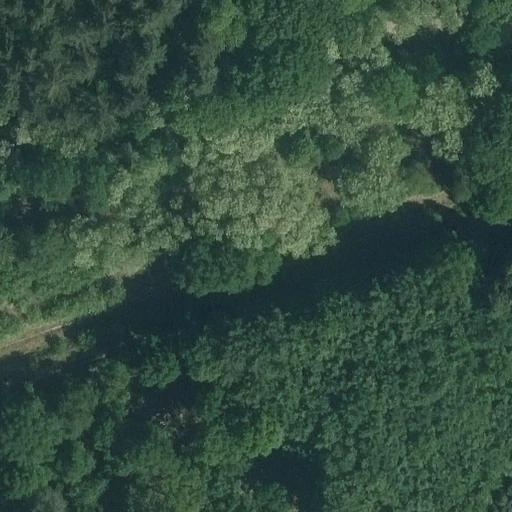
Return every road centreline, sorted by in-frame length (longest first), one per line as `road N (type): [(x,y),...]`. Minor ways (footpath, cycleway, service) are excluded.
road 1 (track): [(0,401),(122,340),(500,213),(511,198)]
road 2 (track): [(511,27),(392,19),(144,120),(30,134),(0,126)]
